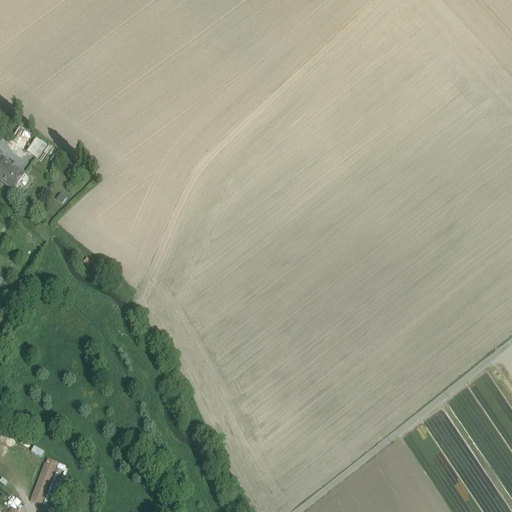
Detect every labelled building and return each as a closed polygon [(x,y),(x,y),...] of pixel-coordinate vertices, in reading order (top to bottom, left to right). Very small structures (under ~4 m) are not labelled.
[(36,140),(20,128),(10,142),(27,154),(36,140)] [(36,140),(27,154),(40,163),(49,149),(36,140)] [(25,175),(5,161),(0,167),(0,181),(13,191),(25,175)] [(38,448),(35,453),(43,458),(46,453),(38,448)] [(44,464),(30,501),(42,505),(56,468),(44,464)]
